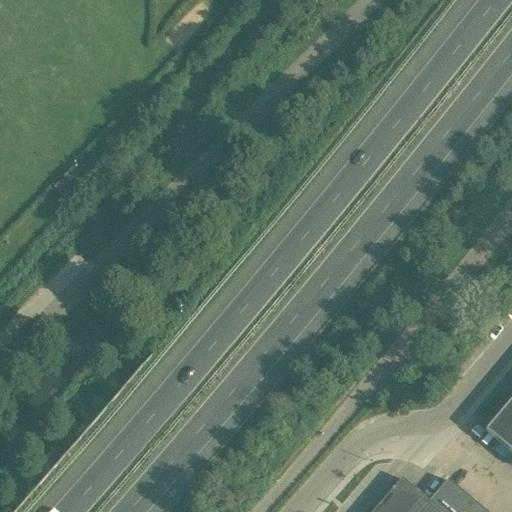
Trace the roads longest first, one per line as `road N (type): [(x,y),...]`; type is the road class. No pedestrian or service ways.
road 1 (motorway): [(493,0),(271,277),(64,511)]
road 2 (motorway): [(128,511),(511,51)]
road 3 (unclassified): [(372,0),(0,371)]
road 4 (unclassified): [(257,511),(435,311)]
road 5 (unclassified): [(511,344),(430,427),(388,430),(355,445)]
road 6 (unclassified): [(511,209),(435,311)]
